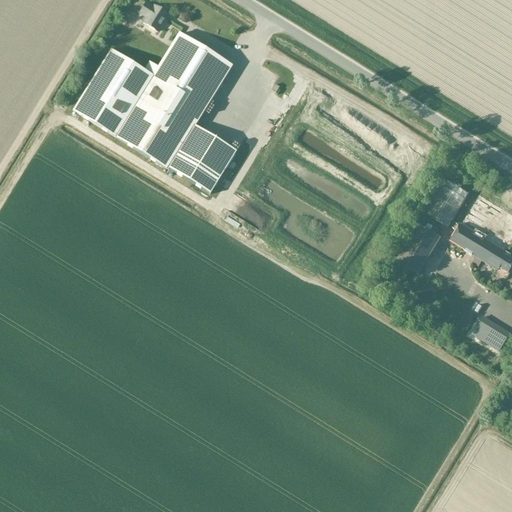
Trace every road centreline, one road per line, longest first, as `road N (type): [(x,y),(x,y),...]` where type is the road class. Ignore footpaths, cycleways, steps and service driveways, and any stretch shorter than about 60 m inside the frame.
road 1 (unclassified): [(511,167),(240,0)]
road 2 (track): [(104,0),(0,168)]
